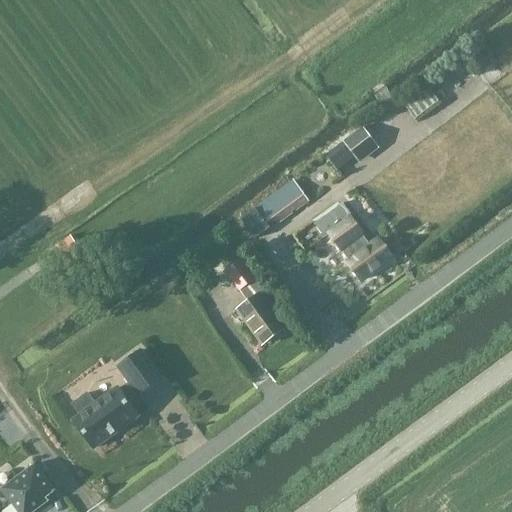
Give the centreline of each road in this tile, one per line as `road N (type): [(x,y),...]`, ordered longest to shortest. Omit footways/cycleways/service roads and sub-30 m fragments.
road 1 (unclassified): [(125,511),(511,225)]
road 2 (tertiary): [(307,511),(511,360)]
